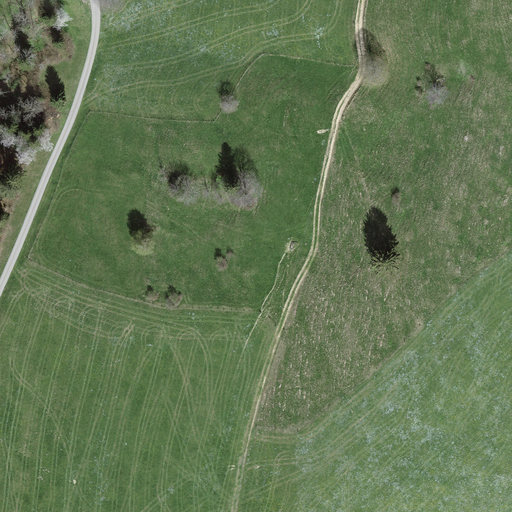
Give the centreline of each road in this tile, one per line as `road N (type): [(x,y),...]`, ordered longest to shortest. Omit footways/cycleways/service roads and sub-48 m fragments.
road 1 (track): [(234,511),(258,395),(312,257),(338,113),(359,79),(360,0)]
road 2 (unclassified): [(93,0),(89,57),(67,126),(0,288)]
